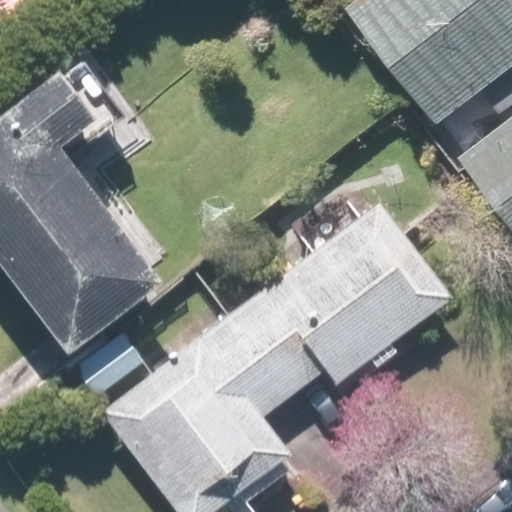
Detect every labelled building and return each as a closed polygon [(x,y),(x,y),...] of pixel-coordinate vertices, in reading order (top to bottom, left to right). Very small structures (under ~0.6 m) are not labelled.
[(511,0),(360,0),(351,7),(441,122),(511,67),(511,0)] [(52,69),(0,108),(0,272),(59,350),(154,279),(51,144),(88,116),(52,69)] [(511,119),(464,157),(511,219),(511,119)] [(372,201),(97,411),(174,511),(204,511),(284,452),(257,416),(318,369),(330,384),(445,296),(372,201)] [(112,327),(64,365),(90,399),(139,360),(112,327)]
